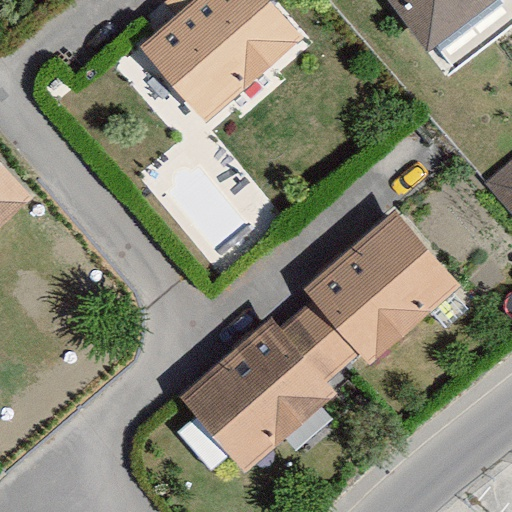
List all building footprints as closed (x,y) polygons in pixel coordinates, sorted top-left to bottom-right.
[(264,0),(216,0),(146,59),(209,134),(308,51),(264,0)] [(511,0),(392,0),(439,60),(511,3),(511,0)] [(0,164),(0,236),(36,203),(0,164)] [(511,174),(488,194),(511,222),(511,174)] [(397,222),(184,411),(254,489),(467,300),(397,222)]
